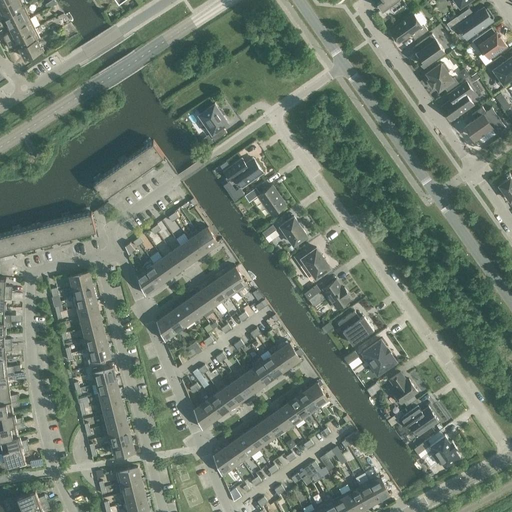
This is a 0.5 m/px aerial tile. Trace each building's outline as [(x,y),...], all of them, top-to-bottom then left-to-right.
[(21,0),(12,0),(0,6),(0,7),(1,9),(0,10),(0,19),(25,7),(21,0)] [(379,0),(377,2),(382,9),(389,5),(393,12),(407,2),(405,0),(379,0)] [(485,8),(484,6),(461,22),(457,16),(447,23),(452,30),(457,26),(462,32),(463,31),(467,38),(494,19),(493,18),(494,16),(487,6),(485,8)] [(30,17),(25,7),(0,19),(0,27),(9,25),(10,27),(30,17)] [(422,25),(414,13),(390,30),(398,43),(411,34),(415,39),(428,30),(424,24),(422,25)] [(35,27),(30,17),(10,27),(11,30),(3,36),(6,42),(35,27)] [(492,27),(492,26),(472,40),(473,41),(473,40),(478,47),(481,52),(484,52),(485,51),(489,56),(505,44),(500,37),(500,36),(498,33),(497,33),(496,32),(495,33),(491,28),(492,27)] [(40,38),(35,27),(6,42),(9,48),(19,45),(20,48),(37,39),(37,40),(40,38)] [(444,51),(432,34),(415,46),(418,51),(415,53),(424,65),(444,51)] [(37,39),(20,48),(25,58),(37,52),(40,58),(45,55),(42,50),(37,40),(37,39)] [(511,76),(511,55),(505,61),(501,55),(488,64),(492,71),(495,69),(504,82),(511,76)] [(448,91),(458,83),(454,77),(452,79),(447,71),(449,70),(444,63),(442,64),(441,63),(428,72),(431,78),(429,79),(433,85),(435,83),(439,89),(444,85),(448,91)] [(465,69),(460,73),(464,79),(470,75),(465,69)] [(452,97),(452,98),(452,99),(442,106),(451,120),(474,104),(468,95),(473,91),(466,81),(447,94),(448,94),(450,92),(453,97),(452,97)] [(505,97),(502,93),(496,97),(499,101),(505,97)] [(206,103),(198,109),(201,113),(209,107),(206,103)] [(215,103),(214,103),(209,107),(201,113),(200,113),(199,114),(200,114),(212,132),(210,134),(215,141),(227,132),(222,126),(228,122),(228,121),(215,103)] [(475,119),(466,125),(475,138),(478,136),(483,143),(496,133),(507,126),(493,107),(486,111),(482,106),(472,114),(475,119)] [(153,140),(136,152),(149,171),(155,167),(152,163),(164,155),(153,140)] [(136,152),(128,158),(138,173),(139,173),(141,177),(149,171),(136,152)] [(242,157),(242,158),(224,170),(232,181),(236,178),(242,186),(263,172),(254,158),(247,163),(242,157)] [(128,158),(111,170),(124,189),(130,185),(127,181),(138,173),(128,158)] [(111,170),(94,182),(105,197),(116,189),(119,192),(124,189),(111,170)] [(511,178),(511,176),(499,184),(511,201),(511,199),(511,178)] [(286,204),(272,185),(260,193),(256,187),(245,195),(249,202),(258,196),(272,215),(286,204)] [(92,211),(71,217),(76,234),(96,229),(92,211)] [(299,223),(294,216),(281,225),(285,232),(284,233),(288,239),(290,238),(294,244),(307,235),(303,228),(299,222),(299,223)] [(71,217),(52,221),(56,239),(76,234),(71,217)] [(52,221),(32,226),(36,244),(42,243),(43,247),(51,245),(50,241),(56,239),(52,221)] [(276,229),(273,224),(262,232),(266,237),(276,229)] [(209,225),(199,232),(198,233),(208,248),(219,240),(217,241),(207,227),(209,226),(209,225)] [(32,226),(12,231),(16,249),(36,244),(32,226)] [(186,236),(189,239),(200,254),(208,248),(198,233),(199,232),(197,229),(186,236)] [(12,231),(0,234),(0,253),(16,249),(12,231)] [(189,239),(181,245),(191,260),(200,254),(189,239)] [(136,250),(130,242),(125,246),(129,255),(136,250)] [(191,260),(181,245),(172,251),(182,266),(191,260)] [(316,277),(330,267),(325,259),(325,258),(325,259),(322,255),(316,247),(308,253),(304,248),(294,256),(301,266),(311,280),(316,277)] [(182,266),(172,251),(163,257),(174,272),(182,266)] [(174,272),(163,257),(154,264),(165,279),(174,272)] [(154,264),(146,269),(156,285),(165,279),(154,264)] [(236,265),(226,273),(238,291),(248,284),(246,281),(247,280),(245,281),(235,267),(237,266),(236,265)] [(146,292),(156,285),(146,269),(144,266),(136,272),(146,294),(146,292)] [(70,289),(74,288),(74,287),(92,282),(89,270),(88,270),(88,272),(72,276),(71,274),(70,274),(71,276),(67,277),(70,289)] [(238,291),(226,273),(217,279),(228,294),(227,294),(229,297),(238,291)] [(0,276),(0,291),(12,292),(12,286),(6,285),(6,277),(0,276)] [(228,294),(217,279),(209,284),(220,300),(227,294),(228,294)] [(336,279),(335,280),(323,288),(337,308),(350,299),(348,295),(350,294),(344,287),(343,288),(336,279)] [(94,292),(92,282),(74,287),(74,288),(76,297),(94,292)] [(220,300),(209,284),(200,291),(211,306),(220,300)] [(320,290),(316,285),(305,293),(309,298),(320,290)] [(12,292),(0,291),(0,306),(5,306),(5,299),(12,299),(12,292)] [(211,306),(200,291),(191,297),(202,312),(211,306)] [(97,302),(94,292),(76,297),(79,307),(97,302)] [(202,312),(191,297),(182,303),(193,318),(202,312)] [(260,302),(256,305),(259,310),(265,306),(268,304),(269,304),(265,298),(261,301),(260,302)] [(99,313),(97,302),(79,307),(81,317),(99,313)] [(193,318),(182,303),(174,309),(184,324),(193,318)] [(5,306),(0,306),(0,320),(11,321),(11,314),(5,314),(5,306)] [(184,324),(174,309),(165,315),(176,330),(184,324)] [(355,311),(338,323),(343,330),(353,344),(372,330),(373,331),(373,330),(374,329),(374,328),(368,320),(364,315),(363,316),(362,315),(362,316),(360,318),(355,311)] [(102,323),(99,313),(81,317),(84,328),(102,323)] [(176,330),(165,315),(158,321),(157,319),(156,319),(165,340),(166,340),(165,338),(176,330)] [(11,326),(11,321),(0,320),(0,332),(5,332),(5,326),(11,326)] [(105,334),(102,323),(84,328),(87,338),(105,334)] [(5,338),(5,332),(0,332),(0,343),(12,343),(12,338),(5,338)] [(107,344),(105,334),(87,338),(89,348),(107,344)] [(386,346),(381,339),(363,351),(364,353),(363,354),(362,357),(365,360),(367,360),(368,359),(373,365),(371,366),(370,368),(373,372),(375,372),(377,371),(378,373),(396,360),(391,353),(391,352),(390,352),(387,347),(386,346)] [(291,341),(280,349),(291,364),(301,356),(299,357),(289,343),(291,342),(291,341)] [(12,350),(12,343),(0,343),(0,358),(6,358),(6,350),(12,350)] [(110,355),(107,344),(89,348),(92,358),(88,359),(90,366),(106,362),(104,356),(110,355)] [(291,364),(280,349),(271,355),(282,370),(291,364)] [(355,350),(344,358),(348,363),(349,363),(353,368),(362,362),(358,356),(359,356),(355,350)] [(271,355),(264,360),(263,360),(274,376),(282,370),(271,355)] [(252,364),(254,367),(255,366),(265,381),(274,376),(263,360),(264,360),(262,357),(252,364)] [(7,366),(6,358),(0,358),(0,373),(14,372),(14,365),(7,366)] [(255,366),(254,367),(246,373),(257,388),(265,381),(255,366)] [(94,384),(98,383),(116,378),(113,367),(91,372),(94,384)] [(15,378),(14,372),(0,373),(0,388),(9,387),(8,379),(15,378)] [(392,390),(401,403),(418,391),(409,378),(407,380),(401,372),(390,379),(396,388),(392,390)] [(257,388),(246,373),(237,379),(248,394),(257,388)] [(118,388),(116,378),(98,383),(100,392),(118,388)] [(248,394),(237,379),(228,385),(239,400),(248,394)] [(318,381),(308,389),(318,404),(319,403),(329,396),(327,397),(317,382),(319,381),(318,381)] [(380,388),(376,383),(372,386),(375,391),(380,388)] [(239,400),(228,385),(219,391),(230,407),(239,400)] [(11,395),(9,387),(0,388),(0,403),(18,400),(17,394),(11,395)] [(121,398),(118,388),(100,392),(103,403),(121,398)] [(318,404),(308,389),(299,394),(310,410),(309,410),(311,413),(321,406),(319,403),(318,404)] [(230,407),(219,391),(211,397),(222,412),(230,407)] [(310,410),(299,394),(291,400),(302,416),(302,415),(309,410),(310,410)] [(222,412),(211,397),(203,403),(213,418),(222,412)] [(123,409),(121,398),(103,403),(105,413),(123,409)] [(19,405),(18,400),(0,403),(0,415),(14,412),(13,406),(19,405)] [(302,416),(291,400),(283,406),(293,421),(293,422),(295,425),(304,418),(302,415),(302,416)] [(213,418),(203,403),(195,408),(194,407),(202,428),(203,428),(202,426),(213,418)] [(423,411),(419,405),(402,417),(410,429),(414,426),(419,434),(438,420),(429,407),(423,411)] [(293,421),(283,406),(274,412),(284,428),(293,422),(293,421)] [(126,419),(123,409),(105,413),(108,424),(126,419)] [(15,418),(14,412),(0,415),(0,427),(23,422),(22,417),(15,418)] [(284,428),(274,412),(265,419),(275,434),(284,428)] [(129,430),(126,419),(108,424),(111,434),(129,430)] [(275,434),(265,419),(256,425),(267,440),(275,434)] [(24,427),(23,422),(0,427),(0,438),(0,439),(19,435),(17,429),(24,427)] [(267,440),(256,425),(247,431),(258,446),(267,440)] [(131,440),(129,430),(111,434),(107,434),(110,446),(113,445),(113,444),(131,440)] [(258,446),(247,431),(239,437),(249,452),(249,453),(251,456),(260,449),(258,446)] [(444,435),(443,436),(431,444),(430,444),(431,445),(435,452),(432,454),(437,462),(441,459),(445,466),(446,467),(447,466),(460,457),(461,456),(460,455),(455,449),(457,447),(457,446),(454,441),(453,441),(452,440),(450,442),(446,435),(445,434),(444,435)] [(20,440),(19,435),(0,439),(3,451),(28,444),(27,439),(20,440)] [(249,452),(239,437),(230,443),(241,458),(242,458),(249,453),(249,452)] [(134,451),(131,440),(113,444),(113,445),(116,455),(134,451)] [(426,441),(415,448),(418,454),(430,446),(426,441)] [(241,458),(230,443),(222,449),(235,467),(244,461),(242,458),(241,458)] [(30,450),(28,444),(3,451),(7,466),(26,460),(23,452),(30,450)] [(235,467),(222,449),(214,454),(214,453),(213,453),(223,476),(235,467)] [(342,454),(338,457),(342,463),(346,461),(342,454)] [(116,471),(119,483),(141,477),(138,466),(116,471)] [(378,474),(368,479),(379,498),(391,492),(390,492),(389,492),(380,477),(382,476),(380,477),(378,474)] [(143,487),(141,477),(119,483),(122,493),(125,492),(143,487)] [(379,498),(368,479),(359,484),(360,487),(361,487),(370,503),(379,498)] [(146,497),(143,487),(125,492),(128,502),(146,497)] [(360,487),(353,492),(352,492),(361,508),(370,503),(361,487),(360,487)] [(231,492),(234,501),(242,496),(236,488),(231,492)] [(341,494),(343,497),(351,511),(354,511),(361,508),(352,492),(353,492),(351,488),(341,494)] [(18,496),(23,510),(47,500),(45,494),(39,497),(35,489),(18,496)] [(132,511),(148,508),(146,497),(128,502),(130,511),(132,511)] [(351,511),(343,497),(334,502),(339,511),(351,511)] [(50,506),(47,500),(23,510),(24,511),(44,511),(44,509),(50,506)] [(339,511),(334,502),(326,506),(325,507),(328,511),(339,511)] [(324,503),(315,508),(316,511),(328,511),(325,507),(326,506),(324,503)]
